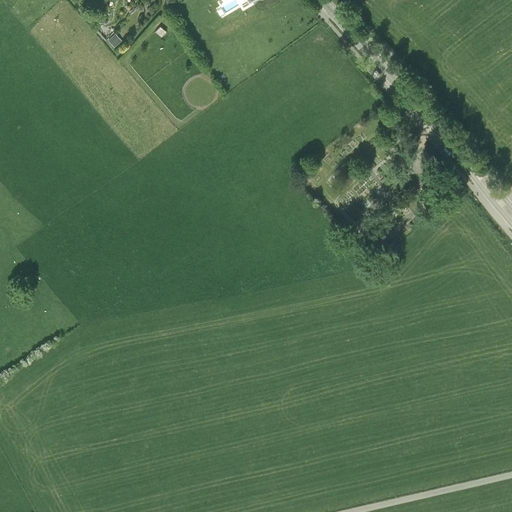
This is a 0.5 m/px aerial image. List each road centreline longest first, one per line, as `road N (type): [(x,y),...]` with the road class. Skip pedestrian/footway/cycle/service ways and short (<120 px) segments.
road 1 (tertiary): [(320,0),(511,218)]
road 2 (track): [(511,475),(352,511)]
